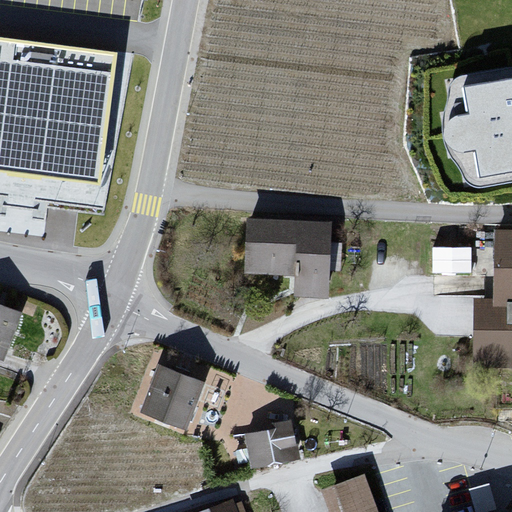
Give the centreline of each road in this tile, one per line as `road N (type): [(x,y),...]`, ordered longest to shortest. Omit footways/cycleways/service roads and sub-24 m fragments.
road 1 (residential): [(112,304),(433,445),(511,452)]
road 2 (residential): [(112,304),(154,162),(186,0)]
road 3 (residential): [(0,480),(82,365),(112,304)]
